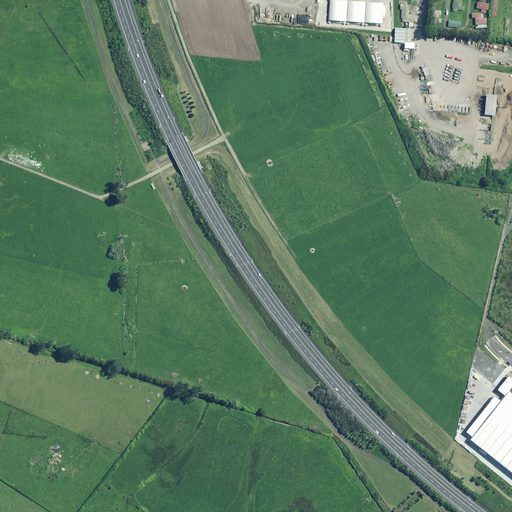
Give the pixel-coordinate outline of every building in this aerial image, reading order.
[(330,0),(330,19),(346,19),(346,0),(330,0)] [(346,0),(346,19),(364,20),(364,0),(346,0)] [(368,0),(364,0),(364,20),(383,21),(384,1),(368,0)] [(403,4),(401,3),(400,9),(402,9),(401,21),(417,22),(418,15),(409,14),(409,4),(407,4),(407,1),(403,1),(403,4)] [(405,42),(406,27),(395,27),(395,42),(405,42)] [(421,71),(422,73),(423,72),(425,76),(430,74),(426,67),(425,67),(424,65),(421,66),(422,70),(421,71)] [(497,95),(487,94),(485,114),(495,115),(497,95)] [(468,440),(511,475),(511,395),(508,392),(511,386),(511,380),(506,376),(496,389),(504,395),(468,440)]
